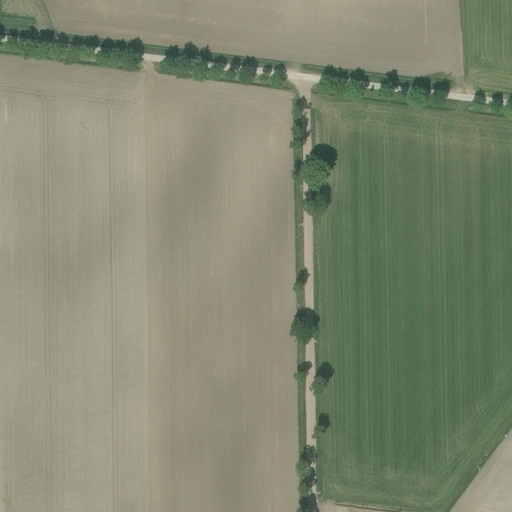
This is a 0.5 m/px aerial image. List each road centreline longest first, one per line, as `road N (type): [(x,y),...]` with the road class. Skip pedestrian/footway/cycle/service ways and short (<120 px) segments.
road 1 (unclassified): [(511,104),(0,38)]
road 2 (track): [(312,511),(302,77)]
